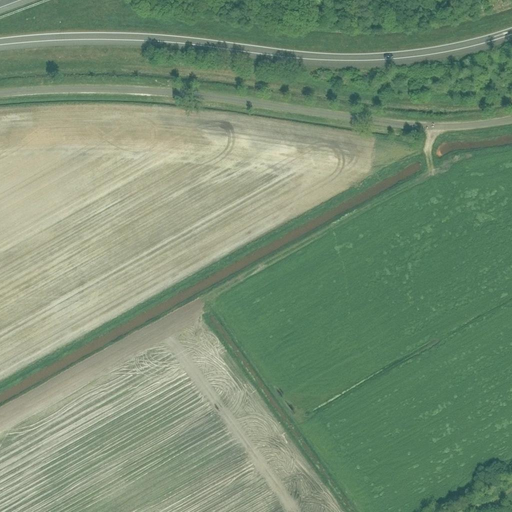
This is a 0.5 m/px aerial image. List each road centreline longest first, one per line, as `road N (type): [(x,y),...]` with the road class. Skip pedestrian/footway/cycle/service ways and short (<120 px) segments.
road 1 (track): [(432,127),(425,172),(0,411)]
road 2 (motorway): [(0,42),(128,37),(363,57),(451,48),(511,31)]
road 3 (unclassified): [(0,94),(145,91),(423,127),(511,120)]
